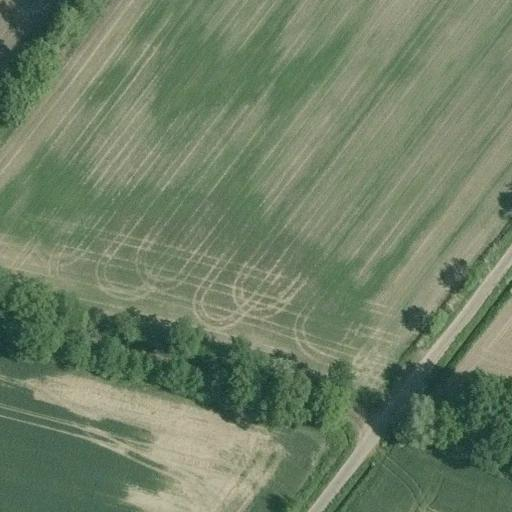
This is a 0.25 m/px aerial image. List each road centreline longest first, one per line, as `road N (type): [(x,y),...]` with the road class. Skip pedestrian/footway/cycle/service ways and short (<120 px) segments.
road 1 (track): [(0,302),(511,451)]
road 2 (unclassified): [(511,254),(315,511)]
